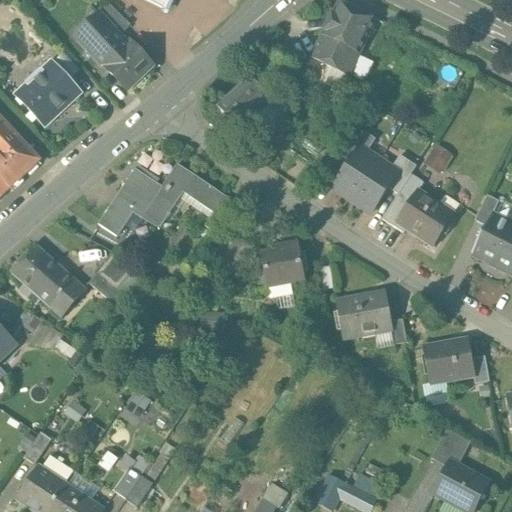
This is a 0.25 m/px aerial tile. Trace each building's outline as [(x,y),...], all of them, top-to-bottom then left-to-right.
[(143,0),(165,11),(170,0),(143,0)] [(339,3),(320,40),(320,41),(311,59),(348,78),(376,22),(339,3)] [(98,14),(110,25),(110,26),(121,36),(121,35),(128,29),(130,26),(108,5),(107,5),(104,8),(98,14)] [(152,67),(147,61),(128,41),(127,41),(120,48),(119,48),(113,42),(114,41),(114,40),(110,36),(109,36),(108,36),(96,24),(92,28),(79,40),(79,41),(125,90),(126,91),(127,91),(152,67)] [(52,66),(60,75),(61,75),(67,82),(68,82),(80,71),(65,55),(64,54),(63,54),(52,65),(52,66)] [(45,122),(67,102),(76,94),(77,93),(69,84),(68,84),(53,67),(52,67),(45,74),(41,69),(40,69),(25,83),(25,84),(29,89),(20,97),(19,98),(43,124),(44,124),(45,122)] [(249,78),(219,106),(218,106),(218,107),(249,140),(262,128),(251,117),(269,100),(249,78)] [(39,163),(0,121),(0,179),(10,190),(39,163)] [(341,158),(350,164),(369,136),(359,130),(341,158)] [(334,190),(352,202),(378,162),(366,154),(375,140),(369,136),(350,164),(334,190)] [(425,166),(442,173),(452,153),(435,145),(425,166)] [(393,167),(399,171),(388,189),(398,196),(411,176),(416,167),(400,157),(393,167)] [(388,189),(399,171),(393,167),(391,170),(378,162),(352,202),(371,214),(388,189)] [(135,170),(98,226),(117,238),(134,214),(160,231),(183,195),(213,214),(205,227),(219,236),(239,205),(178,165),(163,188),(135,170)] [(398,196),(382,221),(404,235),(408,230),(397,223),(417,193),(423,183),(411,176),(398,196)] [(0,199),(10,190),(0,179),(0,199)] [(408,230),(434,247),(454,217),(417,193),(397,223),(408,230)] [(485,227),(492,215),(499,203),(488,197),(475,221),(485,227)] [(494,266),(511,231),(511,226),(492,215),(485,227),(471,254),(494,266)] [(214,247),(225,255),(238,239),(227,231),(214,247)] [(511,231),(494,266),(511,275),(511,231)] [(238,239),(225,255),(237,264),(249,247),(238,239)] [(261,256),(267,286),(267,287),(269,300),(270,300),(292,296),(293,295),(291,285),(304,282),(297,245),(297,244),(283,246),(283,247),(283,252),(261,256)] [(35,246),(31,251),(30,251),(10,274),(60,318),(84,291),(84,290),(35,246)] [(237,264),(225,255),(214,247),(206,259),(228,276),(237,264)] [(98,274),(115,289),(116,290),(117,289),(132,271),(115,256),(114,255),(113,256),(98,274)] [(324,291),(334,289),(334,288),(330,268),(320,270),(324,290),(324,291)] [(121,295),(112,287),(98,274),(89,285),(112,304),(113,304),(121,295)] [(337,305),(340,324),(340,325),(343,340),(390,332),(392,331),(386,296),(386,295),(337,304),(337,305)] [(25,312),(16,325),(12,332),(22,339),(23,340),(29,344),(43,323),(25,312)] [(205,313),(204,330),(225,331),(225,313),(205,313)] [(407,343),(406,341),(406,340),(403,321),(402,321),(392,323),(391,323),(393,331),(391,332),(391,333),(393,346),(394,347),(407,344),(407,343)] [(6,336),(0,330),(0,361),(23,341),(22,339),(12,333),(11,333),(6,336)] [(424,349),(430,385),(474,377),(471,360),(468,342),(424,349)] [(488,383),(489,383),(485,358),(471,360),(474,377),(476,385),(488,383)] [(457,468),(471,443),(447,430),(431,460),(447,468),(450,463),(457,468)] [(41,435),(39,437),(38,438),(24,459),(35,466),(51,442),(41,435)] [(447,468),(433,494),(466,511),(472,511),(488,484),(457,468),(450,463),(447,468)] [(16,502),(31,511),(51,511),(68,487),(39,468),(16,502)] [(113,493),(125,501),(140,478),(128,470),(113,493)] [(315,503),(320,505),(320,506),(332,511),(346,486),(328,476),(314,502),(315,503)] [(374,499),(380,488),(359,476),(353,488),(353,489),(374,499)] [(140,478),(125,501),(137,508),(152,486),(140,478)] [(346,486),(340,497),(340,498),(339,499),(340,500),(363,511),(370,511),(376,501),(347,486),(346,486)] [(103,511),(104,511),(68,487),(51,511),(103,511)] [(263,500),(269,504),(270,504),(276,508),(284,496),(271,488),(263,500)] [(274,511),(276,509),(275,508),(274,507),(262,501),(254,511),(274,511)]
